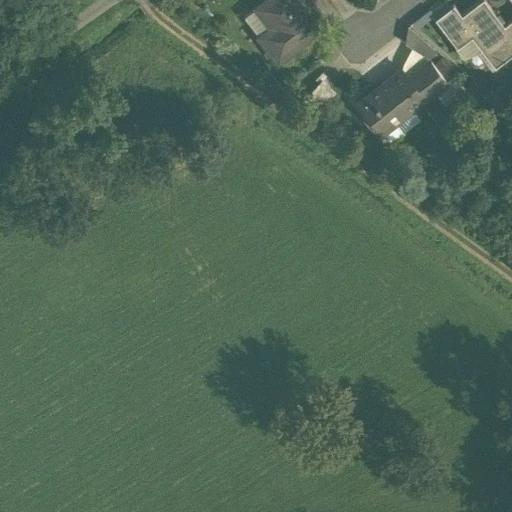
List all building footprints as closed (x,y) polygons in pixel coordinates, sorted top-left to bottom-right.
[(317,28),(296,0),(262,0),(255,6),(275,32),(263,41),(276,58),(317,28)] [(453,3),(434,17),(455,44),(470,33),(494,64),(511,50),(511,15),(503,23),(485,0),(476,0),(460,12),(453,3)] [(434,47),(409,24),(405,41),(427,56),(434,47)] [(430,59),(408,76),(425,96),(446,80),(430,59)] [(401,67),(356,102),(380,131),(393,121),(411,108),(425,96),(408,76),(401,67)] [(411,108),(393,121),(401,131),(418,117),(411,108)]
